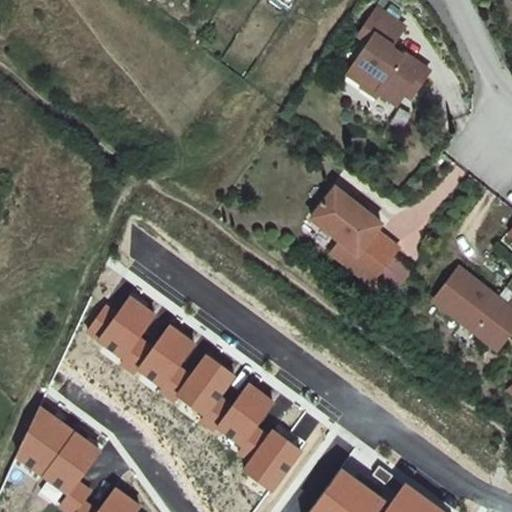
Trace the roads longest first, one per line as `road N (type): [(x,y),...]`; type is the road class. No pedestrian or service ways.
road 1 (residential): [(366,417),(115,222)]
road 2 (residential): [(185,511),(132,437),(47,371)]
road 3 (residential): [(511,505),(366,417)]
road 4 (residential): [(511,109),(454,0)]
